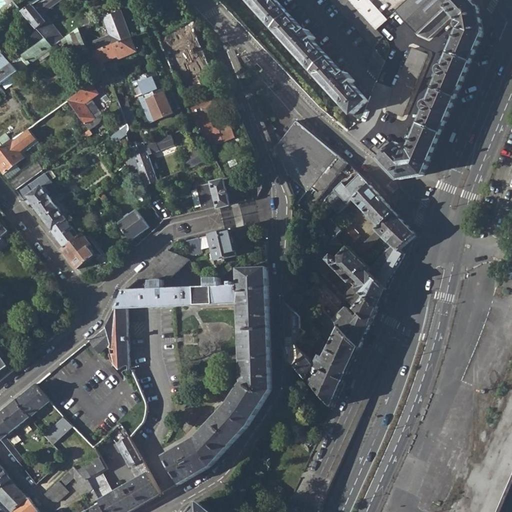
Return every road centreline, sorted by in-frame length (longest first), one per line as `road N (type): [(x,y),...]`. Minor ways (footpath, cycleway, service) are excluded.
road 1 (residential): [(220,33),(275,183),(282,385),(246,445),(188,497)]
road 2 (residential): [(304,511),(439,225)]
road 3 (primary): [(439,225),(398,379),(341,511)]
road 4 (residential): [(220,33),(439,225)]
road 5 (primary): [(366,511),(432,347),(459,238)]
road 6 (primary): [(511,34),(439,225)]
road 7 (unknown): [(152,311),(161,417),(155,459),(178,503)]
road 8 (residential): [(100,312),(115,283),(173,231),(222,219)]
road 9 (residential): [(100,312),(0,186)]
road 10 (primary): [(459,238),(511,91)]
road 11 (residential): [(0,396),(100,312)]
